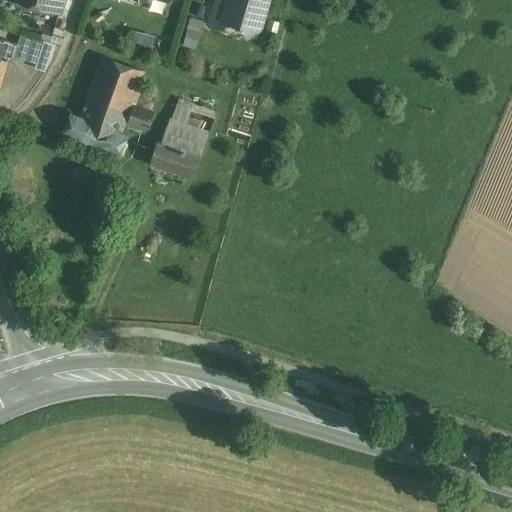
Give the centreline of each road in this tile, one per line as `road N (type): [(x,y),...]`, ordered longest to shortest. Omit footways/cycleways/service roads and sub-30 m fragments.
road 1 (secondary): [(511,481),(192,380),(118,373),(22,389)]
road 2 (residential): [(83,0),(60,57),(22,113)]
